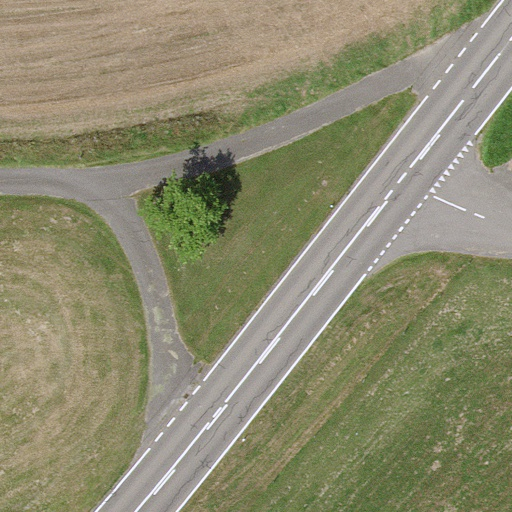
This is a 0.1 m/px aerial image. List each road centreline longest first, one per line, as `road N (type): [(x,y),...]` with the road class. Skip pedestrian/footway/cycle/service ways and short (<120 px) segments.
road 1 (primary): [(138,511),(511,45)]
road 2 (track): [(0,187),(179,173),(306,133),(433,72),(511,22)]
road 3 (track): [(66,184),(107,194),(135,224),(160,282),(171,382),(165,480)]
road 4 (track): [(399,190),(511,234)]
